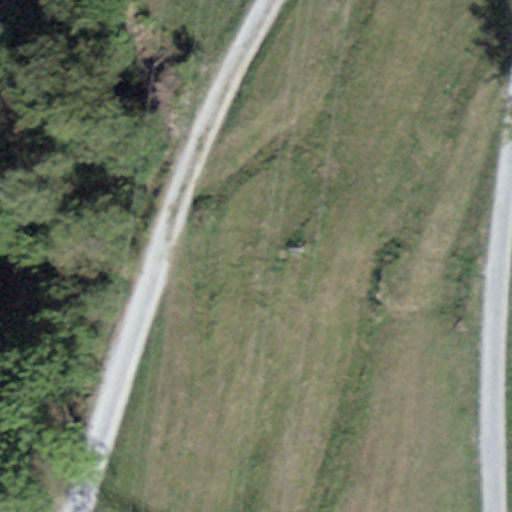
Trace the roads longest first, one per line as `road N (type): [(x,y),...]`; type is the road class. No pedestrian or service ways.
road 1 (track): [(76,511),(184,177),(265,0)]
road 2 (track): [(511,141),(494,282),(493,511)]
